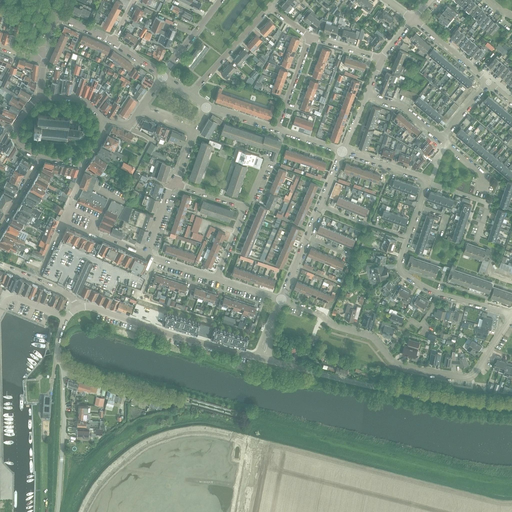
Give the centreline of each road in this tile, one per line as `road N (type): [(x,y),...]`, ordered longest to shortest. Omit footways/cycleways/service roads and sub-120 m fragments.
road 1 (residential): [(280,300),(371,337),(395,364),(470,379),(511,316)]
road 2 (tertiary): [(511,407),(371,386),(262,358)]
road 3 (residential): [(56,511),(63,439),(56,349),(66,316)]
road 4 (unclassified): [(262,358),(77,307)]
road 5 (residential): [(511,314),(408,277),(399,269),(408,237)]
road 6 (residential): [(189,95),(270,6)]
